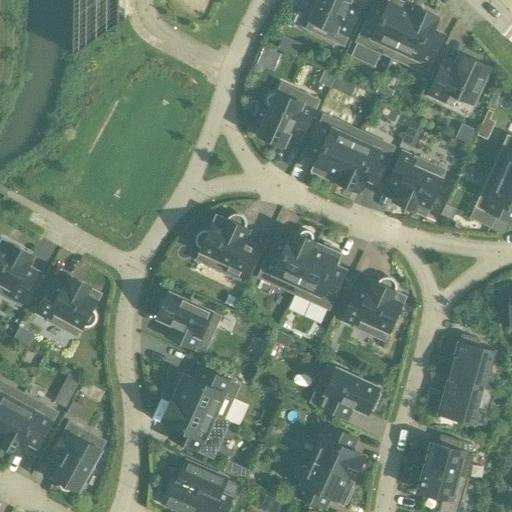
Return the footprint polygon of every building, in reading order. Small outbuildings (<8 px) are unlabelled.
[(74,0),(74,55),(127,18),(127,16),(119,18),(119,0),(74,0)] [(320,0),(311,20),(348,37),(360,11),(358,10),(358,11),(347,6),(350,0),(320,0)] [(383,54),(392,57),(415,6),(408,3),(409,1),(407,0),(390,0),(385,12),(383,11),(373,6),(357,42),(383,54)] [(415,6),(392,57),(427,73),(443,38),(431,33),(438,17),(415,6)] [(443,99),(446,92),(475,105),(492,69),(462,56),(453,73),(443,69),(443,68),(441,67),(430,93),(443,99)] [(319,82),(330,88),(336,76),(324,71),(319,82)] [(336,76),(330,88),(337,90),(342,78),(336,75),(336,76)] [(270,107),(271,107),(259,134),(284,146),(291,130),(303,135),(319,100),(282,83),(277,94),(275,94),(273,94),(272,94),(271,95),(269,96),(268,98),(267,100),(267,101),(267,103),(269,105),(270,107)] [(489,110),(478,135),(488,139),(496,122),(491,119),(494,112),(489,110)] [(336,181),(360,130),(325,114),(309,149),(321,155),(312,173),(328,180),(329,178),(336,181)] [(425,148),(431,125),(411,120),(405,143),(425,148)] [(383,141),(360,130),(336,181),(359,192),(366,176),(378,181),(383,170),(394,146),(383,141)] [(511,137),(508,135),(492,170),(511,179),(511,137)] [(395,202),(425,215),(445,170),(415,156),(414,159),(402,153),(390,179),(403,184),(395,202)] [(511,179),(492,170),(489,176),(471,218),(491,227),(496,215),(511,221),(511,220),(511,179)] [(197,260),(239,280),(252,251),(240,246),(248,229),(245,228),(246,225),(246,223),(246,221),(245,219),(244,217),(242,215),(240,214),(237,214),(235,214),(233,214),(230,216),(229,218),(227,219),(218,215),(210,231),(208,231),(205,231),(203,231),(200,232),(199,234),(197,236),(196,239),(196,242),(197,245),(199,247),(202,249),(197,260)] [(259,277),(294,293),(317,242),(313,240),(313,239),(313,237),(313,235),(312,234),(311,232),(309,231),(308,230),(306,230),(304,230),(302,231),(300,233),(299,234),(294,232),(287,248),(275,242),(259,277)] [(0,293),(20,304),(35,278),(23,271),(32,255),(3,239),(0,244),(0,293)] [(317,242),(294,293),(329,309),(345,274),(332,268),(341,250),(325,243),(324,246),(317,242)] [(92,309),(92,308),(101,292),(72,276),(63,293),(51,286),(37,311),(49,318),(48,320),(77,336),(83,325),(83,326),(84,326),(85,326),(86,326),(87,326),(88,326),(89,326),(90,326),(91,326),(92,325),(93,324),(94,324),(94,323),(95,323),(95,322),(96,321),(96,320),(97,319),(97,318),(97,317),(97,316),(97,315),(96,314),(96,313),(96,312),(95,312),(95,311),(94,310),(93,309),(92,309)] [(379,281),(378,283),(375,281),(367,299),(355,293),(343,319),(356,324),(355,327),(385,340),(405,295),(396,291),(396,289),(396,287),(395,286),(395,284),(393,282),(392,281),(390,280),(388,279),(386,279),(384,279),(382,280),(381,280),(379,281)] [(511,303),(503,311),(508,319),(511,319),(511,329),(511,328),(511,292),(510,293),(511,303)] [(204,353),(221,316),(170,293),(159,318),(175,325),(170,336),(169,337),(204,353)] [(242,298),(232,293),(228,302),(238,306),(242,298)] [(34,335),(20,328),(14,340),(27,348),(34,335)] [(295,338),(279,331),(275,341),(290,348),(295,338)] [(462,335),(450,378),(485,388),(495,353),(477,348),(480,339),(462,335)] [(379,388),(328,365),(311,401),(346,417),(352,405),(367,413),(370,408),(373,410),(380,394),(377,393),(379,388)] [(224,419),(239,385),(204,369),(204,371),(200,382),(181,373),(174,388),(176,390),(173,397),(214,416),(224,420),(224,419)] [(485,388),(450,378),(440,414),(475,424),(479,409),(488,412),(494,390),(485,388)] [(0,436),(24,393),(0,380),(0,436)] [(62,392),(56,402),(67,409),(73,398),(62,392)] [(24,393),(0,436),(0,444),(19,454),(27,439),(39,445),(57,411),(24,393)] [(214,416),(173,397),(162,420),(179,427),(174,438),(173,437),(173,439),(213,457),(229,422),(224,419),(224,420),(214,416)] [(81,406),(73,402),(67,414),(74,419),(81,406)] [(55,477),(60,480),(60,482),(59,483),(60,486),(61,488),(62,489),(63,490),(65,491),(66,491),(69,491),(70,490),(72,489),(73,487),(79,490),(105,440),(70,421),(51,455),(63,462),(55,477)] [(313,460),(354,479),(365,457),(348,449),(353,439),(354,439),(354,437),(328,426),(313,460)] [(432,443),(425,467),(468,479),(474,455),(467,453),(462,451),(464,444),(464,441),(441,435),(439,445),(432,443)] [(354,479),(313,460),(297,495),(323,507),(323,506),(323,505),(328,495),(347,503),(353,488),(351,487),(354,479)] [(228,511),(233,503),(230,502),(232,498),(221,493),(228,478),(187,461),(181,475),(176,473),(174,479),(170,478),(166,488),(169,490),(164,502),(185,511),(228,511)] [(458,511),(468,479),(425,467),(419,491),(443,498),(438,511),(458,511)] [(273,511),(288,511),(294,501),(269,491),(262,507),(273,511)]
